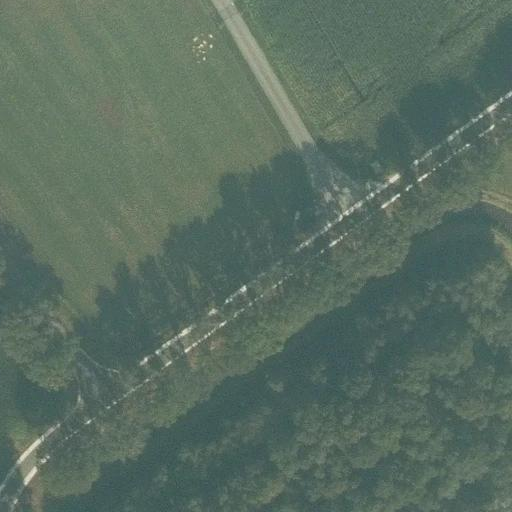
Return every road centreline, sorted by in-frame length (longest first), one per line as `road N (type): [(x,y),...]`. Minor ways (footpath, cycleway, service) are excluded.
road 1 (unclassified): [(101,394),(511,80)]
road 2 (unclassified): [(101,394),(0,257)]
road 3 (unclassified): [(0,482),(101,394)]
